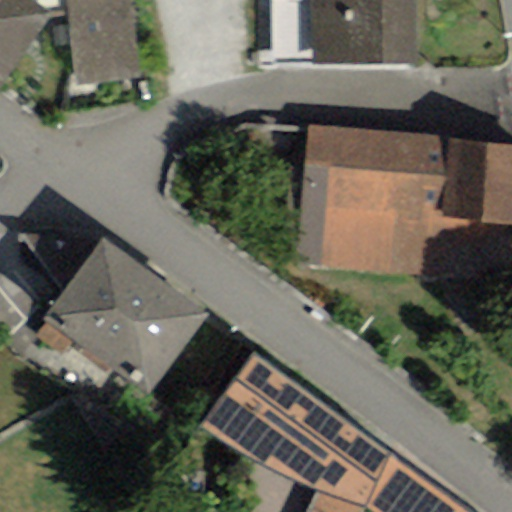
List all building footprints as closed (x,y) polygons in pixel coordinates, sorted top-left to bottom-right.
[(0,0),(0,70),(45,4),(38,0),(0,0)] [(131,0),(67,0),(78,79),(141,71),(131,0)] [(267,3),(266,69),(402,70),(402,0),(331,0),(331,4),(267,3)] [(511,170),(511,158),(304,140),(293,265),(502,283),(511,170)] [(87,250),(36,325),(135,392),(186,317),(87,250)] [(457,511),(250,357),(193,433),(291,507),(286,511),(457,511)]
